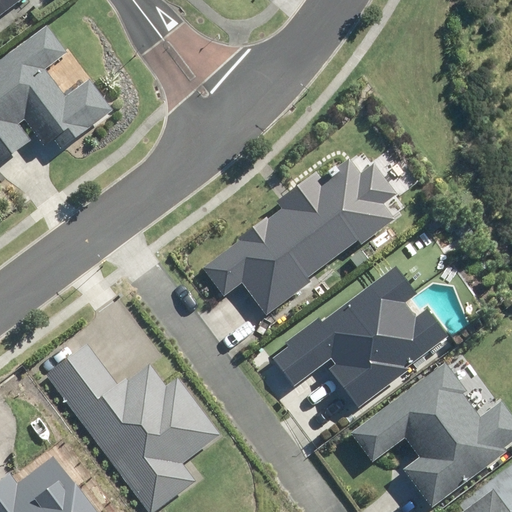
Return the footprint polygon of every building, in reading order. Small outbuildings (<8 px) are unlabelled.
[(0,0),(0,15),(20,0),(0,0)] [(43,29),(0,61),(0,162),(25,143),(14,128),(20,123),(39,149),(48,142),(56,153),(107,115),(84,84),(62,100),(41,72),(63,56),(43,29)] [(236,241),(199,269),(220,297),(237,284),(262,316),(306,283),(303,279),(352,241),(355,246),(389,220),(378,205),(391,195),(368,165),(355,175),(344,160),(329,171),(326,168),(319,173),(322,177),(317,180),(310,172),(271,202),(277,209),(263,220),(261,218),(234,239),(236,241)] [(285,348),(269,360),(289,387),(326,359),(330,366),(324,370),(352,408),(401,371),(399,369),(441,337),(421,311),(411,318),(400,303),(412,295),(391,268),(317,324),(314,319),(282,343),(285,348)] [(82,344),(42,375),(146,511),(152,511),(191,483),(177,464),(216,435),(172,379),(161,387),(145,365),(123,381),(121,378),(113,385),(82,344)] [(398,471),(426,509),(501,454),(498,449),(511,438),(511,423),(497,402),(475,419),(457,395),(462,391),(442,364),(347,434),(368,462),(400,439),(415,459),(398,471)] [(82,511),(40,461),(12,485),(3,474),(0,476),(0,511),(82,511)] [(511,511),(511,509),(508,511),(503,511),(488,491),(459,511),(511,511)]
